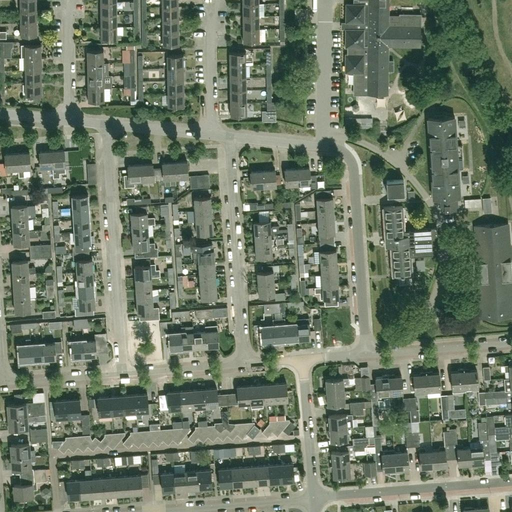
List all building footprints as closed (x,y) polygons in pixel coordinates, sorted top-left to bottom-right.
[(36,10),(36,0),(20,0),(21,10),(36,10)] [(353,0),(354,4),(345,4),(345,22),(341,22),(341,26),(341,29),(345,29),(345,48),(348,48),(348,54),(345,54),(345,73),(354,73),(354,95),(388,95),(388,71),(393,71),(393,60),(388,60),(388,47),(420,47),(420,26),(420,13),(399,13),(399,21),(388,20),(388,0),(353,0)] [(100,2),(101,14),(117,14),(117,1),(100,2)] [(242,4),(243,16),(259,16),(258,4),(258,3),(242,4)] [(162,19),(178,19),(178,6),(162,7),(162,19)] [(21,22),(36,22),(36,10),(21,10),(21,22)] [(101,14),(101,27),(117,26),(117,14),(101,14)] [(243,16),(243,29),(259,28),(259,16),(243,16)] [(163,32),(179,31),(178,19),(162,19),(163,32)] [(36,22),(21,22),(21,36),(37,35),(36,22)] [(117,26),(101,27),(98,28),(98,34),(101,34),(101,40),(121,39),(121,35),(117,35),(117,26)] [(259,41),(259,28),(243,29),(243,42),(259,41)] [(179,31),(163,32),(163,45),(179,44),(179,31)] [(26,57),(41,57),(41,44),(22,44),(22,57),(26,57)] [(103,63),(103,50),(88,50),(88,63),(103,63)] [(229,52),(230,65),(246,65),(246,52),(229,52)] [(167,55),(167,67),(184,67),(183,54),(167,55)] [(41,69),(41,57),(26,57),(26,70),(41,69)] [(163,61),(145,62),(146,74),(164,74),(163,61)] [(88,63),(88,76),(108,75),(107,62),(103,63),(88,63)] [(230,78),(246,77),(246,65),(230,65),(230,78)] [(168,80),(184,80),(184,67),(167,67),(168,80)] [(42,82),(41,69),(26,70),(26,82),(42,82)] [(112,75),(108,75),(88,76),(89,88),(105,88),(112,88),(112,75)] [(246,90),(246,77),(230,78),(230,90),(246,90)] [(184,92),(184,80),(168,80),(168,93),(184,92)] [(26,95),(42,95),(42,82),(26,82),(26,95)] [(105,88),(89,88),(89,101),(104,101),(104,88),(105,88)] [(230,90),(230,103),(247,102),(246,90),(230,90)] [(168,93),(168,105),(185,105),(184,92),(168,93)] [(247,115),(247,102),(230,103),(231,116),(247,115)] [(267,115),(272,115),(275,115),(275,102),(271,102),(267,102),(267,115)] [(456,197),(460,197),(458,168),(464,167),(462,144),(456,145),(454,116),(443,117),(443,114),(439,114),(439,117),(428,118),(433,198),(441,198),(441,200),(441,204),(444,204),(444,208),(449,208),(457,207),(456,197)] [(344,118),(344,127),(354,127),(372,127),(372,118),(344,118)] [(40,168),(52,167),(52,150),(39,151),(40,168)] [(64,150),(52,150),(52,167),(53,177),(59,176),(59,172),(65,171),(65,166),(64,150)] [(18,153),(19,169),(20,177),(25,176),(24,169),(31,168),(29,152),(18,153)] [(6,170),(19,169),(18,153),(5,154),(6,170)] [(175,162),(177,178),(188,177),(187,161),(175,162)] [(97,183),(96,162),(87,163),(88,183),(97,183)] [(175,162),(162,163),(164,179),(177,178),(175,162)] [(152,163),(142,164),(143,180),(154,179),(152,163)] [(125,187),(134,186),(134,181),(143,180),(142,164),(128,165),(128,175),(124,175),(125,187)] [(310,167),(298,168),(299,184),(311,184),(311,188),(318,188),(317,175),(311,175),(310,167)] [(286,185),(299,184),(298,168),(285,168),(286,185)] [(263,170),(264,186),(276,185),(275,169),(263,170)] [(264,186),(263,170),(251,171),(252,187),(264,186)] [(388,194),(392,194),(393,200),(405,200),(404,179),(387,180),(388,194)] [(73,195),(73,207),(89,206),(88,194),(73,195)] [(195,197),(196,210),(212,209),(211,196),(195,197)] [(317,210),(334,209),(333,197),(316,198),(317,210)] [(464,200),(465,208),(481,207),(481,199),(464,200)] [(36,212),(28,212),(28,205),(12,207),(13,219),(29,218),(36,217),(36,212)] [(393,275),(412,274),(411,255),(438,253),(437,228),(404,230),(402,205),(384,207),(386,238),(386,246),(391,246),(393,275)] [(90,218),(89,206),(73,207),(74,219),(90,218)] [(196,210),(197,222),(213,221),(212,209),(196,210)] [(317,210),(318,222),(335,221),(334,209),(317,210)] [(147,212),(131,213),(132,225),(148,224),(155,223),(155,217),(148,217),(147,212)] [(170,223),(169,215),(164,215),(164,218),(161,218),(161,223),(165,223),(170,223)] [(30,231),(30,230),(29,218),(13,219),(14,232),(30,231)] [(91,230),(90,218),(74,219),(75,231),(91,230)] [(214,233),(213,221),(197,222),(198,234),(214,233)] [(255,222),(255,234),(271,233),(278,233),(278,226),(273,226),(273,227),(271,228),(271,221),(255,222)] [(336,233),(335,221),(318,222),(319,234),(336,233)] [(478,274),(481,318),(511,315),(511,278),(510,260),(511,260),(511,245),(509,245),(508,223),(475,225),(477,269),(480,269),(480,271),(480,274),(478,274)] [(149,236),(148,224),(132,225),(133,237),(149,236)] [(304,224),(304,234),(313,234),(313,230),(318,230),(317,224),(304,224)] [(30,231),(14,232),(15,244),(31,243),(30,237),(38,237),(38,230),(30,230),(30,231)] [(92,242),(91,230),(75,231),(76,244),(92,242)] [(271,233),(255,234),(256,246),(272,245),(271,233)] [(150,242),(149,236),(133,237),(134,249),(145,248),(146,256),(159,256),(158,247),(156,247),(155,242),(150,242)] [(199,263),(215,261),(215,249),(213,249),(213,243),(193,245),(194,262),(199,262),(199,263)] [(272,245),(256,246),(257,258),(273,257),(272,245)] [(321,263),(338,262),(337,250),(320,251),(321,263)] [(93,259),(77,260),(78,272),(94,271),(93,259)] [(28,261),(13,262),(14,274),(29,273),(36,273),(35,267),(29,267),(28,261)] [(216,273),(215,261),(199,263),(200,275),(216,273)] [(321,263),(321,275),(339,274),(338,262),(321,263)] [(155,264),(151,264),(135,265),(136,277),(152,276),(159,276),(159,269),(155,270),(155,264)] [(94,283),(94,271),(78,272),(79,284),(94,283)] [(258,272),(259,284),(275,283),(274,272),(258,272)] [(30,286),(29,273),(14,274),(15,287),(30,286)] [(200,275),(201,287),(217,285),(216,273),(200,275)] [(322,287),(339,286),(339,274),(321,275),(322,287)] [(153,288),(152,276),(136,277),(136,289),(153,288)] [(79,284),(80,296),(95,295),(94,283),(79,284)] [(259,297),(276,296),(275,283),(259,284),(259,297)] [(218,297),(217,285),(201,287),(202,298),(218,297)] [(30,286),(15,287),(15,300),(31,298),(30,286)] [(322,287),(315,287),(316,293),(321,293),(321,299),(322,300),(325,300),(326,304),(337,303),(336,299),(340,298),(339,286),(322,287)] [(153,300),(153,288),(136,289),(137,301),(153,300)] [(80,296),(81,309),(96,308),(95,295),(80,296)] [(32,311),(31,298),(15,300),(16,312),(32,311)] [(138,314),(146,313),(146,319),(160,318),(159,306),(154,307),(153,300),(137,301),(138,314)] [(273,313),(272,303),(264,304),(264,313),(273,313)] [(279,303),(272,303),(273,313),(280,312),(279,303)] [(206,318),(205,313),(202,313),(201,309),(196,310),(196,319),(206,318)] [(212,318),(212,309),(201,309),(202,313),(205,313),(206,318),(212,318)] [(310,323),(309,317),(297,318),(298,324),(299,340),(311,339),(310,323)] [(90,327),(90,318),(82,319),(83,323),(83,328),(90,327)] [(273,319),(274,326),(275,342),(287,341),(286,325),(285,325),(284,318),(273,319)] [(83,323),(82,319),(74,319),(74,328),(83,328),(83,323)] [(425,332),(440,331),(439,319),(424,320),(425,332)] [(287,341),(299,340),(298,324),(286,325),(287,341)] [(263,343),(275,342),(274,326),(261,327),(263,343)] [(206,331),(207,347),(219,346),(218,330),(206,331)] [(207,347),(206,331),(194,332),(195,348),(207,347)] [(183,348),(182,332),(170,333),(171,349),(183,348)] [(195,348),(194,332),(182,332),(183,348),(195,348)] [(26,339),(26,345),(19,345),(20,361),(33,360),(31,344),(30,338),(26,339)] [(84,340),(85,356),(97,355),(96,339),(84,340)] [(85,356),(84,340),(72,341),(73,357),(85,356)] [(43,343),(45,359),(57,358),(57,353),(62,352),(62,341),(56,342),(43,343)] [(31,344),(33,360),(45,359),(43,343),(31,344)] [(452,389),(465,388),(463,367),(457,368),(458,370),(451,371),(452,389)] [(469,367),(463,367),(465,388),(472,387),(472,391),(478,390),(476,369),(470,370),(469,367)] [(414,392),(427,391),(426,370),(420,371),(420,374),(413,374),(414,392)] [(432,370),(426,370),(427,391),(440,390),(439,372),(432,373),(432,370)] [(391,405),(389,394),(388,373),(382,374),(382,376),(375,377),(376,383),(369,384),(370,389),(371,401),(371,406),(373,423),(379,423),(378,406),(391,405)] [(388,373),(389,394),(390,394),(402,393),(401,375),(394,376),(394,373),(388,373)] [(361,390),(370,389),(369,384),(369,376),(361,377),(361,390)] [(511,376),(510,377),(510,378),(503,378),(504,389),(493,390),(494,396),(511,395),(511,390),(511,389),(511,376)] [(323,386),(324,392),(344,390),(343,384),(349,384),(348,377),(325,379),(326,386),(323,386)] [(286,383),(273,384),(275,401),(287,400),(286,383)] [(261,385),(262,402),(275,401),(273,384),(261,385)] [(256,403),(262,402),(261,385),(249,386),(250,403),(251,403),(251,408),(256,407),(256,403)] [(236,387),(237,404),(250,403),(249,386),(236,387)] [(217,389),(204,390),(206,407),(206,413),(212,413),(212,406),(218,406),(217,389)] [(192,390),(180,391),(181,408),(193,408),(192,390)] [(204,390),(192,390),(193,408),(206,407),(204,390)] [(344,390),(324,392),(324,398),(327,398),(327,405),(345,403),(344,390)] [(169,409),(181,408),(180,391),(168,392),(169,409)] [(147,394),(135,395),(136,412),(137,412),(137,418),(142,417),(142,411),(149,411),(147,394)] [(448,409),(447,394),(440,395),(442,420),(449,419),(448,409)] [(135,395),(123,396),(124,413),(136,412),(135,395)] [(511,397),(511,395),(494,396),(494,403),(507,402),(507,408),(511,407),(511,409),(511,397)] [(123,396),(111,397),(112,414),(124,413),(123,396)] [(99,415),(112,414),(111,397),(98,398),(99,415)] [(68,400),(69,417),(81,416),(80,399),(68,400)] [(69,417),(68,400),(56,401),(57,418),(69,417)] [(45,402),(26,403),(8,405),(9,418),(33,416),(46,415),(45,402)] [(326,422),(327,428),(347,427),(353,426),(352,415),(364,414),(363,407),(350,408),(351,413),(328,415),(329,422),(326,422)] [(267,423),(261,410),(255,413),(261,426),(267,423)] [(511,431),(511,412),(504,413),(505,426),(494,427),(495,432),(511,431)] [(33,416),(9,418),(10,430),(28,429),(28,421),(33,421),(33,416)] [(279,422),(275,428),(271,432),(277,436),(285,427),(279,422)] [(262,432),(267,437),(271,432),(275,428),(269,423),(262,432)] [(242,439),(247,433),(250,430),(244,425),(240,430),(237,434),(242,439)] [(254,425),(250,430),(247,433),(252,438),(260,429),(254,425)] [(235,426),(230,431),(227,435),(232,440),(237,434),(240,430),(235,426)] [(225,427),(221,432),(217,436),(223,440),(227,435),(230,431),(225,427)] [(348,439),(347,427),(327,428),(327,434),(330,434),(330,441),(348,439)] [(170,429),(161,430),(161,432),(166,436),(170,431),(176,435),(180,430),(180,428),(170,429)] [(206,428),(201,434),(198,437),(203,442),(208,437),(211,433),(206,428)] [(213,441),(217,436),(221,432),(215,428),(211,433),(208,437),(213,441)] [(481,428),(482,445),(470,446),(472,466),(483,465),(483,462),(484,462),(484,460),(490,459),(490,452),(488,428),(481,428)] [(193,443),(198,437),(201,434),(195,429),(188,438),(193,443)] [(141,431),(141,433),(146,438),(151,432),(156,437),(161,432),(161,430),(151,430),(141,431)] [(180,430),(176,435),(173,439),(178,444),(186,435),(180,430)] [(166,436),(163,440),(168,445),(173,439),(176,435),(170,431),(166,436)] [(509,438),(510,449),(511,449),(511,431),(495,432),(495,439),(509,438)] [(146,438),(143,442),(149,446),(153,441),(156,437),(151,432),(146,438)] [(163,440),(166,436),(161,432),(156,437),(153,441),(158,445),(163,440)] [(136,438),(133,442),(139,447),(143,442),(146,438),(141,433),(136,438)] [(123,443),(129,448),(133,442),(136,438),(131,434),(123,443)] [(101,441),(98,445),(103,450),(108,444),(111,440),(106,436),(105,435),(100,441),(101,441)] [(115,435),(111,440),(108,444),(113,449),(121,440),(115,435)] [(396,472),(394,452),(394,449),(382,450),(381,436),(374,437),(375,442),(375,446),(376,457),(377,469),(382,468),(383,470),(389,469),(389,472),(396,472)] [(86,437),(82,443),(79,447),(84,451),(88,446),(92,442),(86,437)] [(100,441),(96,437),(92,441),(92,442),(88,446),(94,450),(98,445),(101,441),(100,441)] [(74,452),(79,447),(82,443),(76,438),(72,443),(69,447),(74,452)] [(59,448),(64,453),(69,447),(72,443),(66,439),(59,448)] [(366,449),(366,443),(353,444),(347,444),(348,449),(331,451),(332,458),(329,458),(330,464),(350,462),(349,456),(355,456),(354,450),(366,449)] [(465,466),(472,466),(470,446),(463,446),(462,445),(462,443),(457,444),(458,464),(465,464),(465,466)] [(35,450),(30,450),(30,444),(12,445),(13,458),(31,456),(35,456),(35,450)] [(446,465),(446,460),(445,445),(440,445),(439,447),(439,448),(432,449),(434,469),(440,468),(440,466),(446,465)] [(427,469),(434,469),(432,449),(425,449),(425,448),(424,446),(419,446),(421,467),(427,466),(427,469)] [(199,450),(190,451),(191,462),(197,462),(197,454),(199,454),(199,450)] [(407,451),(394,452),(396,472),(402,471),(402,469),(408,468),(407,451)] [(31,456),(13,458),(14,470),(32,469),(31,456)] [(364,462),(365,475),(376,474),(375,461),(364,462)] [(351,475),(350,462),(330,464),(330,470),(333,470),(333,477),(351,475)] [(280,464),(281,482),(293,481),(292,463),(280,464)] [(280,464),(268,465),(269,483),(281,482),(280,464)] [(257,484),(269,483),(268,465),(256,466),(257,484)] [(245,484),(257,484),(256,466),(243,467),(245,484)] [(232,485),(245,484),(243,467),(231,468),(232,485)] [(220,486),(232,485),(231,468),(218,469),(220,486)] [(210,470),(198,471),(199,488),(211,487),(210,470)] [(198,471),(186,472),(187,489),(199,488),(198,471)] [(186,472),(174,473),(175,490),(187,489),(186,472)] [(163,491),(175,490),(174,473),(161,474),(163,491)] [(47,481),(46,475),(33,476),(34,483),(15,485),(16,500),(17,502),(20,503),(24,503),(26,501),(27,499),(26,497),(34,496),(33,490),(37,489),(36,482),(47,481)] [(129,476),(130,493),(142,492),(141,475),(129,476)] [(117,477),(118,494),(130,493),(129,476),(117,477)] [(104,478),(106,495),(118,494),(117,477),(104,478)] [(92,479),(94,496),(106,495),(104,478),(92,479)] [(80,480),(81,497),(94,496),(92,479),(80,480)] [(81,497),(80,480),(67,480),(69,498),(81,497)] [(97,501),(97,509),(105,508),(105,500),(97,501)]
